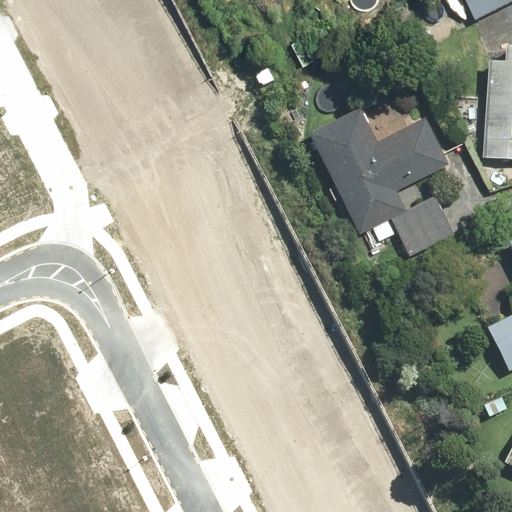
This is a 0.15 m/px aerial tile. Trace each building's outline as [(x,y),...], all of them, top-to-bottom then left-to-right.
[(511,0),(463,0),(473,21),(511,2),(511,0)] [(486,64),(482,162),(511,163),(511,51),(502,51),(502,65),(486,64)] [(279,83),(270,63),(248,73),(257,93),(279,83)] [(353,114),(308,135),(359,237),(371,231),(377,243),(392,235),(406,262),(459,235),(438,193),(406,209),(398,192),(447,167),(424,121),(389,139),(393,101),(355,96),(353,114)] [(511,303),(482,317),(507,373),(511,370),(511,238),(506,241),(511,253),(511,303)] [(511,446),(503,464),(511,468),(511,446)]
